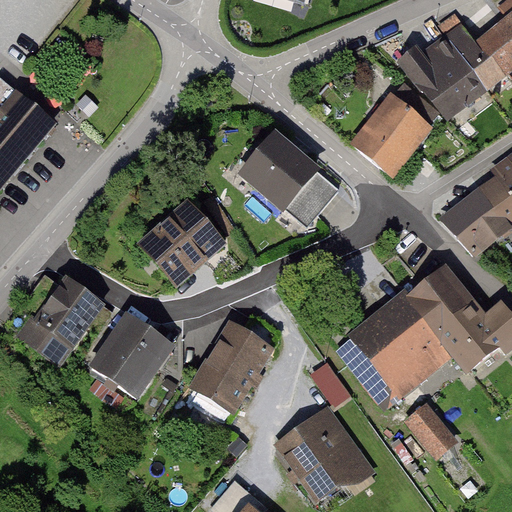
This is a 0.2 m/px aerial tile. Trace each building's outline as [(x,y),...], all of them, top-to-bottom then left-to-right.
[(511,16),(480,41),(507,75),(511,71),(511,16)] [(488,94),(447,37),(403,69),(451,120),(488,94)] [(477,38),(458,52),(488,94),(507,80),(477,38)] [(398,176),(436,124),(394,93),(356,145),(398,176)] [(0,198),(54,131),(11,96),(0,109),(0,198)] [(323,167),(277,129),(240,173),(286,211),(323,167)] [(511,200),(511,166),(496,178),(511,200)] [(475,258),(511,231),(511,200),(496,178),(444,214),(475,258)] [(141,248),(177,290),(225,248),(189,207),(141,248)] [(445,272),(404,302),(445,358),(464,384),(511,348),(511,322),(501,308),(482,322),(445,272)] [(58,371),(103,310),(62,280),(17,341),(58,371)] [(445,358),(404,302),(337,351),(378,407),(445,358)] [(138,405),(175,352),(126,319),(90,372),(138,405)] [(235,419),(272,352),(229,328),(192,394),(235,419)] [(335,407),(353,396),(332,361),(313,372),(335,407)] [(457,444),(426,404),(401,422),(432,462),(457,444)] [(378,474),(329,408),(278,445),(327,511),(378,474)]
